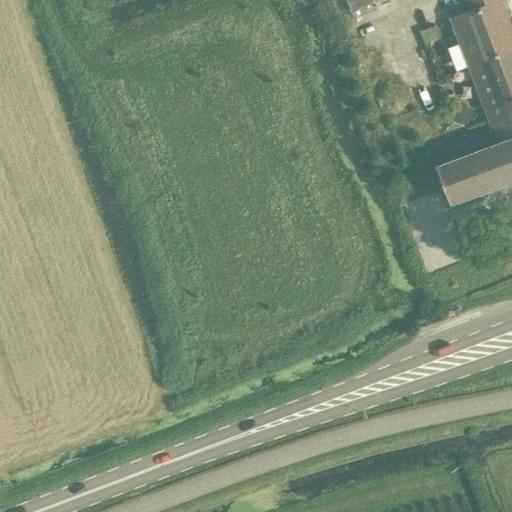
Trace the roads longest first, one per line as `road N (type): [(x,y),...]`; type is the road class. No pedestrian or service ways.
road 1 (primary): [(37,511),(511,338)]
road 2 (unclassified): [(133,511),(373,429),(511,399)]
